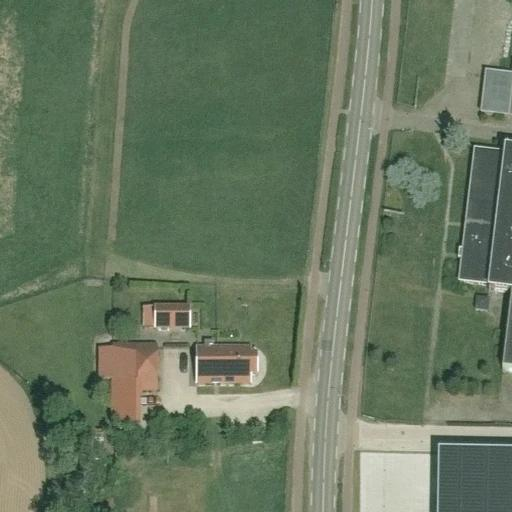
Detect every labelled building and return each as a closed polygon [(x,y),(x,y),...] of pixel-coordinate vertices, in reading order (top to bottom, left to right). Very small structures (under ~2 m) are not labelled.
[(511,77),(506,77),(486,75),(482,114),(511,117),(511,77)] [(511,152),(505,152),(505,156),(475,153),(463,252),(459,252),(458,261),(462,261),(459,284),(489,288),(488,292),(511,295),(502,372),(511,373),(511,152)] [(155,331),(190,331),(190,308),(155,309),(155,331)] [(137,393),(158,393),(158,346),(113,346),(112,347),(112,383),(137,383),(137,393)] [(251,377),(257,377),(257,357),(251,357),(251,349),(197,349),(197,385),(251,385),(251,377)] [(511,511),(511,456),(438,455),(436,511),(511,511)]
